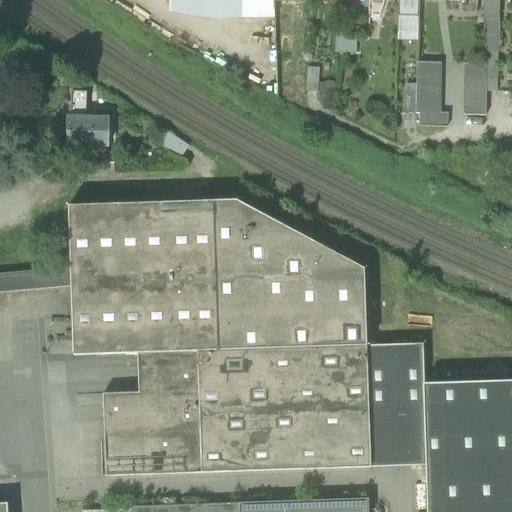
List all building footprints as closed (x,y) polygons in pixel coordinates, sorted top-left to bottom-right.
[(101,0),(155,34),(241,80),(240,59),(134,0),(101,0)] [(204,19),(275,18),(275,7),(274,0),(169,0),(169,13),(204,19)] [(399,0),(399,16),(419,17),(419,0),(399,0)] [(484,0),(485,19),(498,19),(498,0),(484,0)] [(419,17),(399,16),(398,41),(418,41),(419,17)] [(498,34),(498,19),(485,19),(485,35),(498,34)] [(276,25),(238,25),(239,49),(276,49),(276,25)] [(485,35),(486,53),(497,52),(498,34),(485,35)] [(337,53),(355,54),(356,40),(337,39),(337,53)] [(486,53),(487,65),(486,92),(496,93),(497,52),(486,53)] [(241,80),(278,100),(277,58),(240,59),(241,80)] [(417,85),(416,94),(416,113),(419,113),(419,127),(447,127),(447,113),(440,113),(441,64),(417,63),(417,85)] [(36,75),(50,76),(51,65),(36,64),(36,75)] [(486,116),(486,92),(487,65),(465,64),(464,116),(486,116)] [(307,92),(318,93),(320,70),(309,69),(307,92)] [(405,85),(405,93),(416,94),(417,85),(405,85)] [(72,92),(71,119),(86,119),(87,93),(72,92)] [(404,112),(416,113),(416,94),(405,93),(404,112)] [(0,128),(11,125),(4,103),(0,104),(0,128)] [(108,120),(86,119),(71,119),(69,119),(68,145),(108,146),(108,120)] [(167,144),(187,157),(192,149),(172,136),(167,144)] [(162,354),(219,352),(215,202),(69,207),(71,270),(72,287),(74,357),(162,354)] [(237,202),(215,202),(219,352),(367,347),(365,270),(237,202)] [(0,293),(72,287),(71,270),(0,276),(0,293)] [(370,417),(425,415),(425,385),(423,345),(367,347),(370,417)] [(371,469),(370,417),(367,347),(219,352),(162,354),(163,393),(103,395),(106,478),(371,469)] [(511,511),(511,382),(425,385),(425,415),(426,467),(427,511),(511,511)] [(371,469),(426,467),(425,415),(370,417),(371,469)] [(132,511),(131,511),(369,511),(369,500),(132,508),(132,511)]
